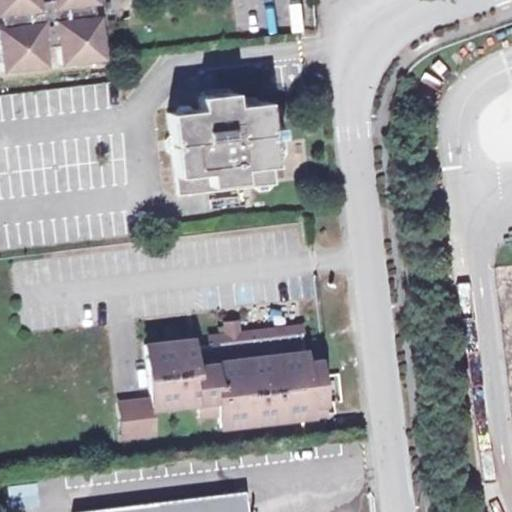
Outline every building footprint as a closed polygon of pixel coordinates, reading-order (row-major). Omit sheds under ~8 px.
[(44,37),(57,36),(60,56),(102,51),(98,8),(78,11),(76,0),(0,0),(0,3),(13,2),(14,17),(0,18),(0,53),(1,62),(46,58),(44,37)] [(200,102),(170,105),(180,187),(237,181),(238,189),(211,192),(212,202),(251,197),(249,179),(275,176),(272,154),(283,138),(280,111),(274,104),(267,96),(236,98),(235,85),(198,89),(200,102)] [(149,389),(120,392),(124,430),(158,426),(156,403),(215,396),(218,423),(316,412),(314,399),(328,398),(322,350),(308,352),(305,325),(241,332),(239,312),(229,313),(220,314),(221,324),(142,333),(149,389)] [(33,485),(8,486),(9,497),(33,496),(33,485)] [(241,511),(240,493),(66,511),(241,511)]
